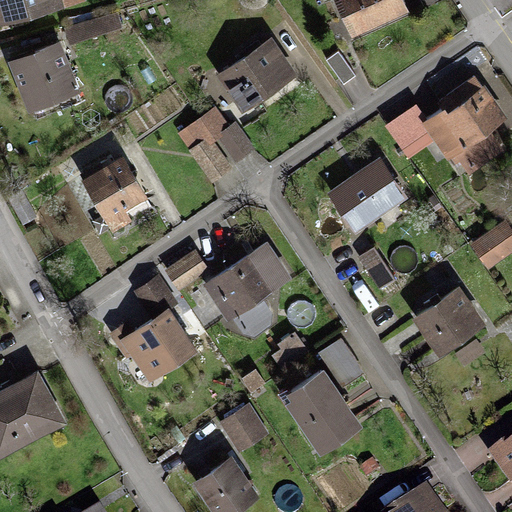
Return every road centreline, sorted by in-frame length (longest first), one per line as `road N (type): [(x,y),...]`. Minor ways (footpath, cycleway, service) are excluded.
road 1 (residential): [(478,511),(258,185)]
road 2 (residential): [(483,27),(258,185)]
road 3 (residential): [(258,185),(49,322)]
road 4 (residential): [(171,511),(49,322)]
